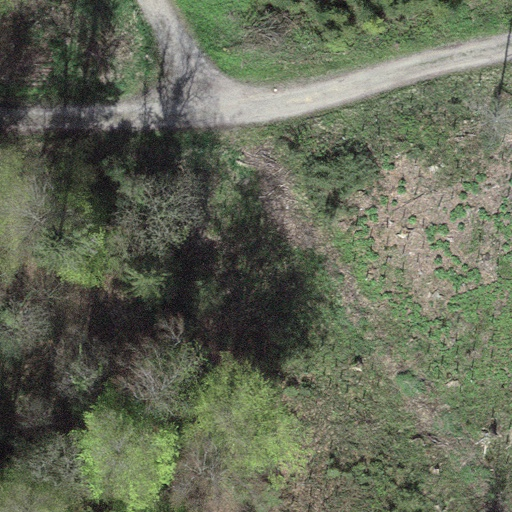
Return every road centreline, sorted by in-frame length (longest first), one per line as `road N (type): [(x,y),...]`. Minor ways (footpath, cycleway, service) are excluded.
road 1 (track): [(0,113),(217,111),(511,48)]
road 2 (track): [(217,111),(169,0)]
